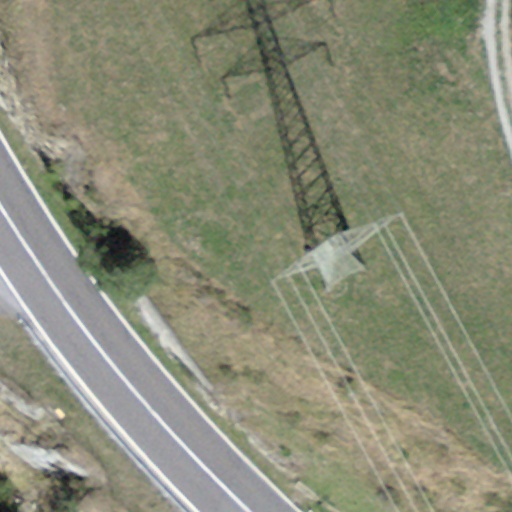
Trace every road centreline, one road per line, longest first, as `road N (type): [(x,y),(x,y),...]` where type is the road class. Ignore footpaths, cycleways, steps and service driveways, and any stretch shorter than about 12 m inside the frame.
road 1 (primary): [(251,511),(123,375),(0,200)]
road 2 (track): [(511,147),(503,0)]
